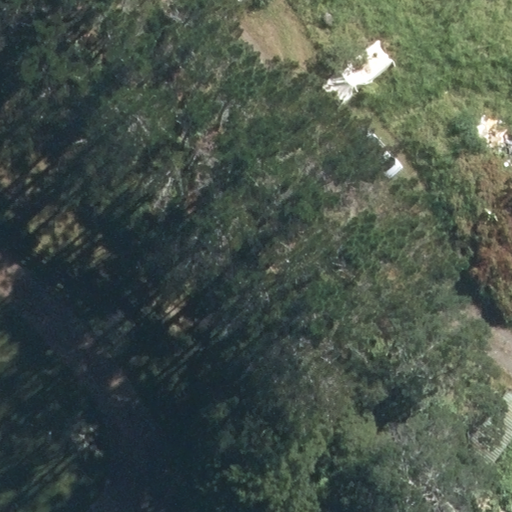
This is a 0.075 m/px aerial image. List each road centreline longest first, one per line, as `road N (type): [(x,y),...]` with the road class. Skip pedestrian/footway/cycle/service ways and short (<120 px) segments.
road 1 (unknown): [(240,0),(511,359)]
road 2 (unknown): [(161,460),(52,317),(0,266)]
